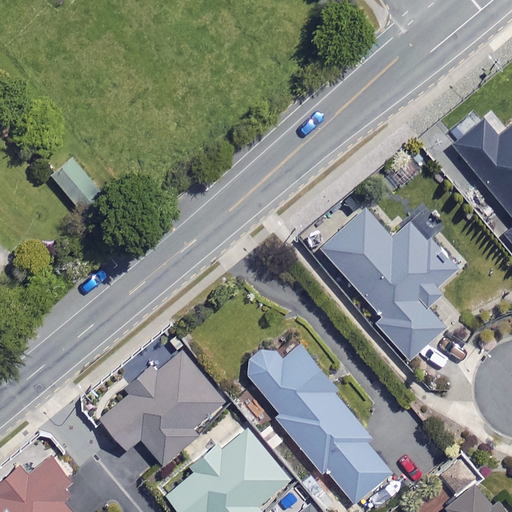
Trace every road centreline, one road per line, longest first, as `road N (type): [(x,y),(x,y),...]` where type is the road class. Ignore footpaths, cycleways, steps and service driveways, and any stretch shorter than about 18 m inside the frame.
road 1 (tertiary): [(446,29),(28,377)]
road 2 (residential): [(28,377),(141,511)]
